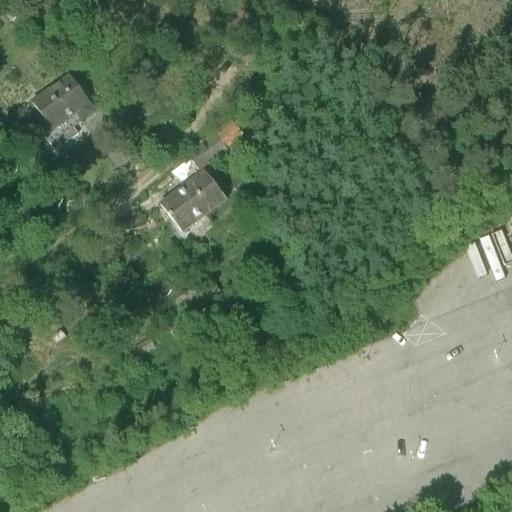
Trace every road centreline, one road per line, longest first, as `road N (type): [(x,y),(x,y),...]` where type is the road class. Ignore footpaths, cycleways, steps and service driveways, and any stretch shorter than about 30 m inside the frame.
road 1 (unknown): [(468,338),(91,498),(75,511)]
road 2 (unknown): [(223,511),(511,390)]
